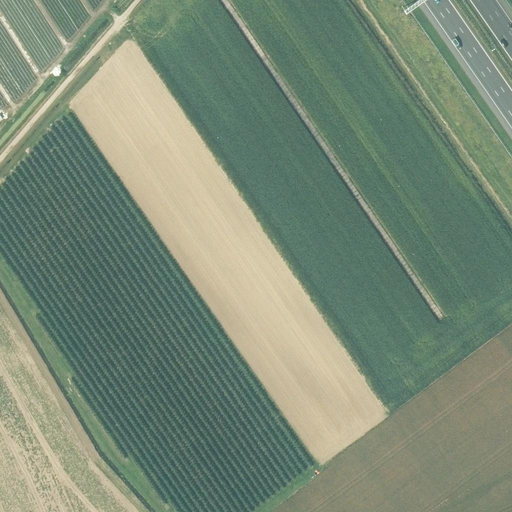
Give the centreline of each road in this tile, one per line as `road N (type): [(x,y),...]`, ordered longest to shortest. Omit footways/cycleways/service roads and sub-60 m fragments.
road 1 (unclassified): [(0,155),(136,0)]
road 2 (motorway): [(435,0),(511,110)]
